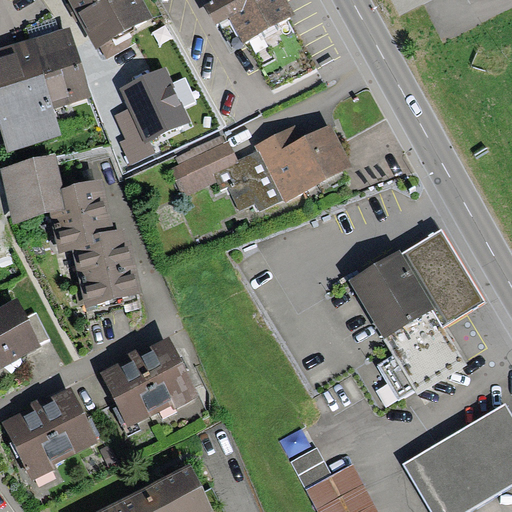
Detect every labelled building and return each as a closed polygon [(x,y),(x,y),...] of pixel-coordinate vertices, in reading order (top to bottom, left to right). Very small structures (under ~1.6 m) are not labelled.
[(150,17),(140,0),(69,0),(97,48),(101,45),(108,57),(134,42),(127,29),(150,17)] [(211,0),(214,6),(204,11),(214,35),(219,33),(227,52),(295,20),(284,0),(211,0)] [(90,96),(69,28),(0,49),(0,129),(8,154),(61,138),(52,108),(90,96)] [(276,41),(287,79),(313,72),(303,34),(276,41)] [(165,69),(121,89),(129,108),(124,110),(115,115),(127,141),(120,144),(129,164),(155,152),(151,142),(191,124),(184,108),(196,102),(186,78),(172,84),(165,69)] [(180,164),(170,169),(183,197),(234,173),(254,216),(351,170),(330,126),(303,139),(297,127),(236,156),(224,132),(176,155),(180,164)] [(55,157),(2,169),(14,222),(51,213),(60,253),(73,250),(86,307),(144,293),(132,241),(128,242),(125,229),(116,231),(104,179),(62,189),(55,157)] [(442,236),(405,257),(443,325),(480,305),(442,236)] [(465,364),(443,325),(405,257),(355,285),(415,392),(465,364)] [(18,300),(0,309),(0,368),(40,348),(38,343),(47,338),(35,315),(27,319),(18,300)] [(169,338),(102,373),(129,425),(171,403),(174,409),(199,396),(169,338)] [(72,389),(4,424),(32,480),(56,468),(55,464),(99,442),(72,389)] [(511,415),(507,408),(404,469),(429,511),(470,511),(511,487),(511,415)] [(313,449),(289,464),(305,489),(329,474),(313,449)] [(369,511),(347,471),(308,492),(318,511),(369,511)] [(206,511),(188,475),(114,511),(206,511)]
